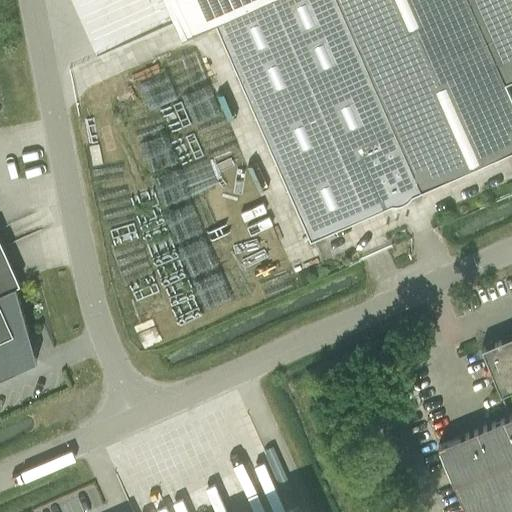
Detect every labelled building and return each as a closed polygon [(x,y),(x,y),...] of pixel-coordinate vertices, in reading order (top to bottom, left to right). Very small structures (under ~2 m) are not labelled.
[(511,0),(175,0),(186,25),(213,13),(242,0),(511,0)] [(311,236),(420,187),(511,147),(511,94),(505,78),(511,75),(511,0),(242,0),(213,13),(311,236)] [(175,118),(167,119),(166,98),(172,98),(171,91),(147,92),(147,103),(133,104),(135,147),(194,144),(194,136),(176,137),(175,118)] [(0,375),(37,359),(15,283),(0,290),(0,375)] [(511,511),(511,333),(481,347),(500,394),(510,416),(438,446),(465,511),(511,511)]
